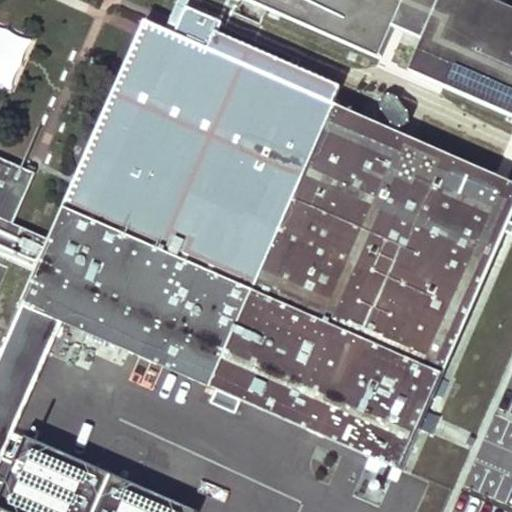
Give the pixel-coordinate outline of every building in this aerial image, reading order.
[(180,0),(166,31),(177,36),(188,9),(192,0),(180,0)] [(511,10),(488,0),(247,0),(381,59),(394,29),(424,42),(411,72),(511,115),(511,10)] [(0,257),(37,274),(0,356),(0,439),(17,400),(55,316),(402,470),(505,234),(511,235),(511,183),(334,105),(212,51),(219,35),(224,25),(188,9),(177,36),(166,31),(146,22),(51,241),(14,224),(34,174),(0,158),(0,257)] [(0,82),(18,87),(30,38),(0,30),(0,82)] [(219,35),(212,51),(334,105),(342,88),(219,35)] [(193,511),(28,439),(0,501),(0,511),(2,511),(193,511)]
